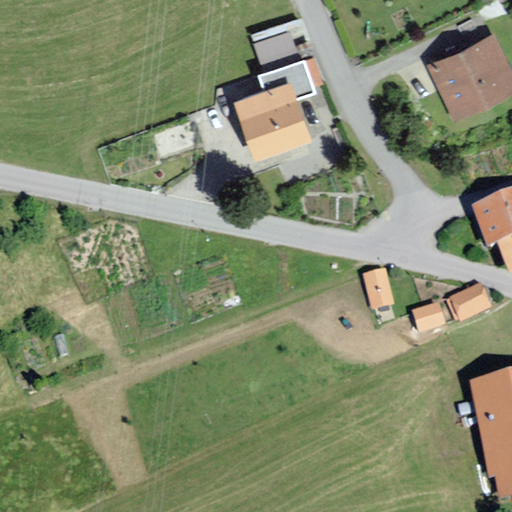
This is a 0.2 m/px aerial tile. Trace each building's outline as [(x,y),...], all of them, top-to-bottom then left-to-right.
[(289,34),(255,45),(264,73),(299,61),(289,34)] [(511,74),(493,34),(427,65),(453,122),(511,94),(511,74)] [(291,82),(236,103),(259,161),(313,141),(291,82)] [(511,197),(473,212),(487,253),(496,250),(507,279),(511,277),(511,197)] [(386,276),(362,283),(371,314),(394,308),(386,276)] [(483,288),(449,302),(460,327),(494,313),(483,288)] [(438,308),(413,315),(419,337),(444,330),(438,308)] [(511,379),(472,387),(495,505),(511,501),(511,379)]
